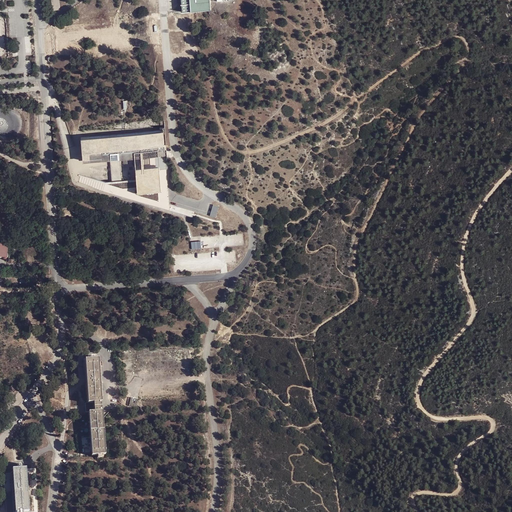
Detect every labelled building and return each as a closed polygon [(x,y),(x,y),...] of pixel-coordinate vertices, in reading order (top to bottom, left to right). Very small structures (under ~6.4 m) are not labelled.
[(210,0),(180,0),(181,12),(211,10),(210,0)] [(163,130),(81,137),(83,160),(83,162),(109,159),(120,159),(135,157),(136,179),(137,194),(161,191),(158,155),(165,155),(165,149),(166,149),(166,146),(166,144),(164,144),(163,130)] [(120,159),(109,159),(112,181),(122,180),(120,159)] [(122,180),(112,181),(112,190),(113,194),(138,202),(138,198),(137,194),(136,179),(122,180)] [(218,206),(213,205),(210,215),(215,217),(218,206)] [(0,255),(9,256),(10,241),(0,240),(0,255)] [(84,363),(84,369),(85,369),(88,406),(87,406),(85,407),(85,411),(86,416),(89,415),(92,459),(99,458),(105,457),(101,399),(103,399),(101,368),(99,368),(98,362),(91,363),(84,363)] [(130,396),(129,404),(136,406),(137,398),(130,396)] [(27,511),(25,472),(18,472),(12,473),(12,476),(10,476),(12,511),(27,511)]
